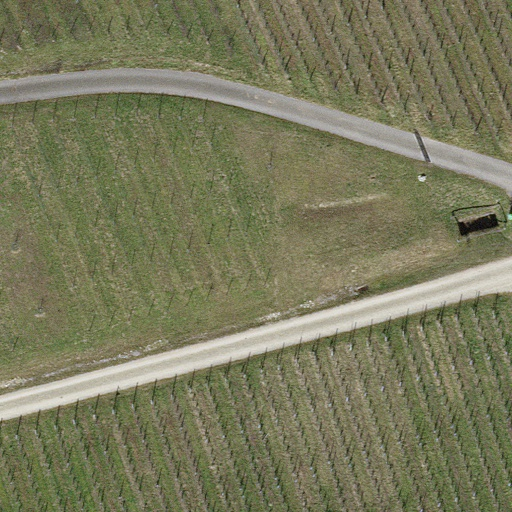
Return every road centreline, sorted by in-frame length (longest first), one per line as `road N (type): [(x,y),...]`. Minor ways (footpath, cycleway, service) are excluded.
road 1 (track): [(0,410),(511,275)]
road 2 (track): [(511,177),(187,79),(0,93)]
